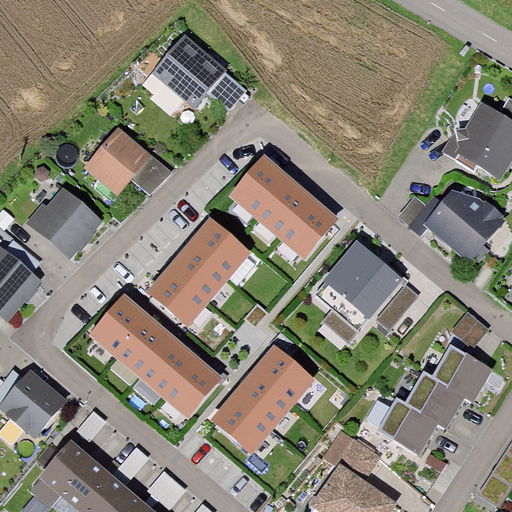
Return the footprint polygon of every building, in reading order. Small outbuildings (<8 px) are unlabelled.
[(227,69),(185,33),(152,72),(194,108),(207,92),(226,71),(227,69)] [(248,90),(226,71),(207,92),(229,111),(248,90)] [(511,99),(509,97),(501,112),(481,101),(465,128),(456,129),(442,151),(475,171),(479,165),(500,179),(511,160),(511,99)] [(152,156),(119,127),(84,167),(118,195),(132,179),(152,156)] [(288,175),(264,155),(229,196),(253,216),(288,175)] [(173,172),(152,156),(132,179),(150,194),(173,172)] [(313,196),(288,175),(253,216),(278,237),(313,196)] [(103,220),(63,187),(47,206),(43,202),(26,222),(70,260),(78,250),(80,252),(94,235),(92,233),(103,220)] [(506,219),(503,217),(505,215),(486,199),(484,201),(480,197),(453,189),(442,202),(424,223),(428,227),(469,262),(506,219)] [(426,205),(415,196),(398,217),(421,236),(428,227),(424,223),(442,202),(434,195),(426,205)] [(339,218),(313,196),(278,237),(304,259),(339,218)] [(210,217),(188,242),(230,278),(252,252),(210,217)] [(14,239),(5,249),(33,272),(41,262),(14,239)] [(403,278),(357,240),(323,280),(326,282),(315,295),(332,309),(322,321),(349,344),(359,331),(358,331),(403,278)] [(188,242),(168,266),(210,301),(230,278),(188,242)] [(0,244),(0,314),(8,321),(25,300),(28,302),(40,288),(37,286),(42,280),(33,272),(5,249),(0,244)] [(168,266),(146,292),(188,327),(210,301),(168,266)] [(419,296),(406,285),(376,320),(380,323),(376,328),(386,336),(419,296)] [(150,315),(125,293),(89,334),(115,356),(150,315)] [(490,329),(468,311),(452,330),(473,348),(490,329)] [(115,356),(140,378),(176,337),(150,315),(115,356)] [(140,378),(164,398),(199,357),(176,337),(140,378)] [(493,369),(451,343),(432,374),(431,376),(465,397),(473,402),(493,369)] [(274,345),(251,371),(293,407),(316,380),(274,345)] [(223,378),(199,357),(164,398),(187,418),(223,378)] [(68,400),(30,369),(23,377),(0,405),(0,408),(1,409),(36,438),(68,400)] [(0,408),(0,405),(23,377),(14,370),(0,386),(0,409),(1,409),(0,408)] [(431,376),(432,374),(424,370),(405,401),(404,403),(438,424),(446,428),(465,397),(431,376)] [(231,395),(272,431),(293,407),(251,371),(231,395)] [(252,454),(272,431),(231,395),(211,419),(252,454)] [(405,401),(397,396),(390,407),(379,426),(377,429),(419,455),(438,424),(404,403),(405,401)] [(379,426),(390,407),(378,400),(367,419),(379,426)] [(94,410),(77,430),(90,440),(107,421),(94,410)] [(342,430),(323,457),(337,467),(340,463),(337,460),(353,438),(342,430)] [(357,441),(353,438),(337,460),(340,463),(364,480),(381,457),(373,452),(375,450),(359,438),(357,441)] [(55,492),(60,496),(93,457),(71,439),(38,478),(40,480),(55,492)] [(511,442),(479,493),(499,506),(511,485),(511,442)] [(149,457),(137,447),(113,474),(125,485),(149,457)] [(81,511),(113,474),(93,457),(60,496),(78,511),(81,511)] [(364,480),(340,463),(337,467),(308,504),(319,511),(392,511),(398,503),(364,480)] [(145,502),(152,508),(159,500),(169,509),(187,489),(165,470),(147,490),(152,494),(145,502)] [(125,485),(113,474),(81,511),(115,511),(133,491),(125,485)] [(55,492),(40,480),(31,491),(51,507),(60,496),(55,492)] [(145,502),(133,491),(115,511),(148,511),(152,508),(145,502)]
